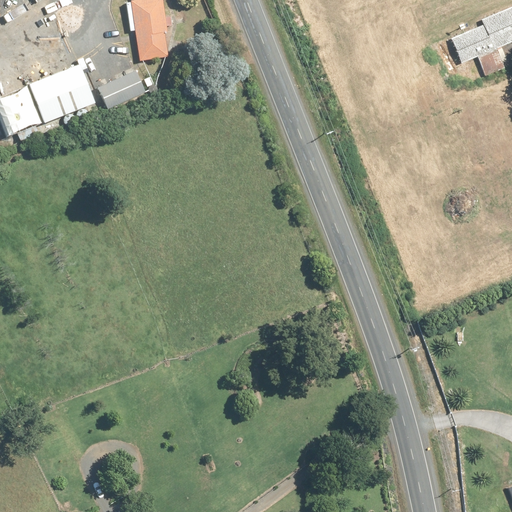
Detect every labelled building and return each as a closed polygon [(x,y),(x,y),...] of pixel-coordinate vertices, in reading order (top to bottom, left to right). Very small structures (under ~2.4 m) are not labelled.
[(161,0),(128,0),(137,58),(168,54),(164,28),(165,28),(161,0)] [(511,43),(511,6),(482,20),(483,24),(450,38),(461,63),(476,56),(483,74),(503,66),(496,50),(511,43)] [(79,59),(25,78),(40,118),(94,99),(79,59)] [(134,63),(95,82),(107,108),(146,90),(134,63)] [(497,192),(482,198),(487,212),(502,206),(497,192)]
